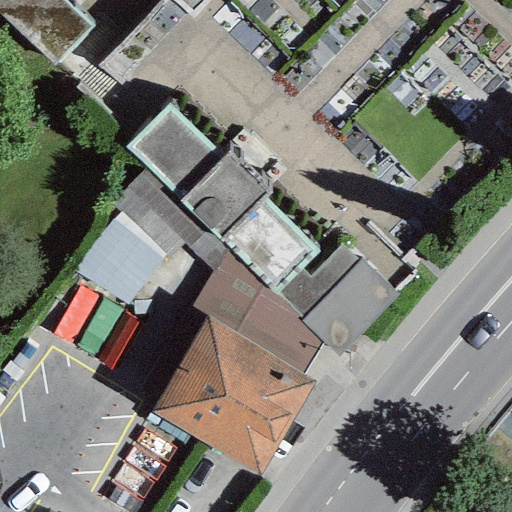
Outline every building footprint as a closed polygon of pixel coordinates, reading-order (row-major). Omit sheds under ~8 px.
[(15,0),(60,40),(95,2),(92,0),(15,0)] [(208,0),(170,0),(192,17),(208,0)] [(169,104),(124,148),(338,356),(396,295),(340,246),(309,278),(301,270),(319,251),(265,198),(269,195),(227,152),(220,159),(169,104)] [(225,253),(142,172),(109,204),(120,214),(165,259),(182,244),(211,273),(225,253)] [(128,305),(165,259),(120,214),(104,229),(72,270),(128,305)] [(321,345),(225,253),(211,273),(190,308),(205,319),(303,375),(321,345)] [(303,375),(205,319),(151,415),(259,476),(314,380),(303,375)]
